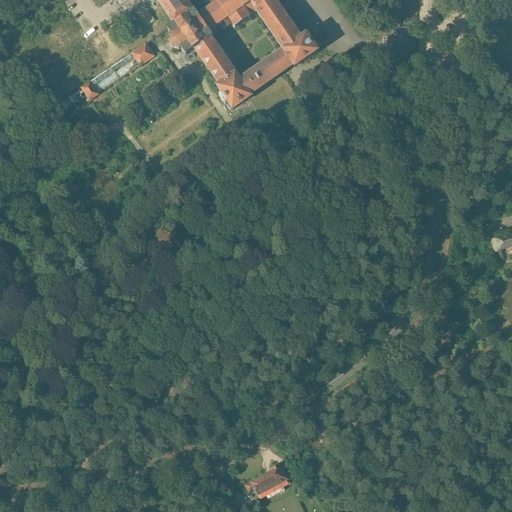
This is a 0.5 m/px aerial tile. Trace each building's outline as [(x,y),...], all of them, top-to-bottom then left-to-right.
[(157,0),(175,26),(168,31),(172,37),(171,38),(170,45),(174,51),(180,52),(182,51),(186,57),(196,51),(220,86),(217,88),(233,111),(252,98),(251,97),(294,67),(295,68),(319,52),(307,35),(302,39),(275,1),(277,0),(157,0)] [(135,12),(146,28),(155,21),(144,5),(135,12)] [(121,22),(125,28),(131,24),(128,20),(125,19),(121,22)] [(500,45),(506,36),(510,29),(494,20),(485,36),(500,45)] [(511,39),(506,36),(500,45),(496,52),(502,55),(511,61),(511,60),(511,39)] [(131,54),(140,67),(155,57),(146,44),(131,54)] [(90,102),(99,96),(90,83),(55,107),(60,114),(86,97),(90,102)] [(511,235),(493,240),(496,251),(511,247),(511,235)] [(271,473),(246,487),(249,493),(254,491),(257,497),(288,480),(280,465),(270,471),(271,473)]
